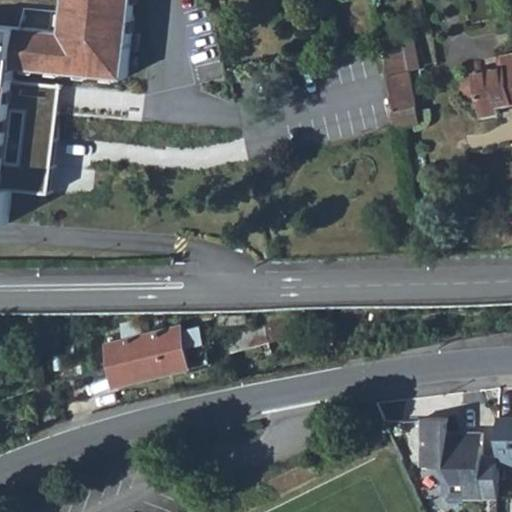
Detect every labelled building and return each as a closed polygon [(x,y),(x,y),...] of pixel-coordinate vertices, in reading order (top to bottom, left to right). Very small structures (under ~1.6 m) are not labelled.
[(137,0),(0,0),(0,221),(10,222),(14,188),(36,190),(45,101),(23,99),(24,87),(17,80),(19,65),(129,76),(137,0)] [(396,110),(399,126),(421,120),(418,105),(409,62),(419,60),(415,40),(396,44),(394,35),(382,37),(396,110)] [(484,116),(501,113),(499,106),(511,102),(511,52),(499,55),(501,66),(475,72),(475,75),(472,75),(469,77),(466,79),(464,80),(464,82),(463,86),(463,88),(464,92),(467,94),(470,96),(473,97),(475,97),(480,96),(484,116)] [(385,55),(357,60),(358,69),(387,65),(385,55)] [(288,336),(283,319),(262,325),(235,332),(240,350),(267,343),(288,336)] [(193,345),(207,341),(203,324),(188,327),(193,345)] [(190,368),(180,326),(107,343),(113,367),(117,386),(190,368)] [(230,352),(240,350),(235,332),(226,335),(230,352)] [(466,496),(499,497),(499,465),(499,454),(484,454),(484,432),(450,432),(449,417),(424,417),(424,465),(434,465),(433,470),(444,481),(444,494),(451,501),(462,501),(466,496)] [(499,454),(499,465),(511,464),(511,417),(499,417),(499,454)]
